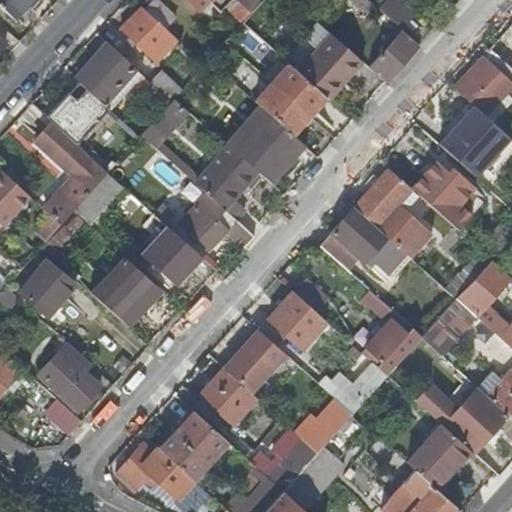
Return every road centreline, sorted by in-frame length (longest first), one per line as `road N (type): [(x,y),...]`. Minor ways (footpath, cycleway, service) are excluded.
road 1 (residential): [(496,0),(51,494)]
road 2 (residential): [(0,103),(98,0)]
